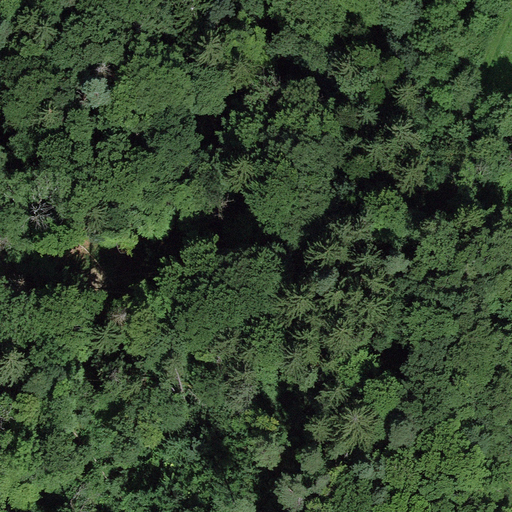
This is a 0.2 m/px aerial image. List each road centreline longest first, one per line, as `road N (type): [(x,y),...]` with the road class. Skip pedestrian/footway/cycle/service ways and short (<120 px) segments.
road 1 (track): [(365,511),(382,437),(381,332),(406,293),(511,13)]
road 2 (track): [(258,511),(292,437),(381,332)]
